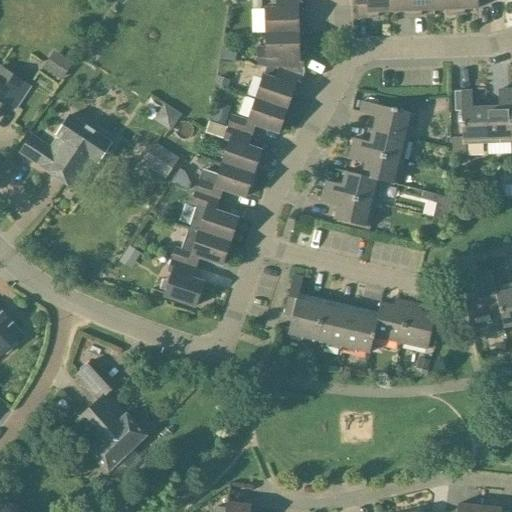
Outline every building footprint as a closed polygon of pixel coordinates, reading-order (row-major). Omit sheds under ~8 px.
[(301,0),(278,0),(279,9),(266,9),(267,33),(298,32),(297,8),(301,8),(301,0)] [(391,11),(390,0),(356,0),(357,17),(378,17),(378,11),(391,11)] [(413,16),(411,0),(390,0),(391,11),(403,10),(403,16),(413,16)] [(411,0),(413,16),(421,15),(421,10),(434,9),(433,0),(411,0)] [(433,0),(434,9),(446,9),(447,14),(456,14),(455,0),(433,0)] [(455,0),(456,14),(465,14),(465,8),(478,8),(477,0),(455,0)] [(267,33),(268,52),(258,52),(258,67),(267,68),(303,72),(303,57),(299,57),(298,32),(267,33)] [(54,51),(43,69),(62,81),(74,63),(54,51)] [(0,108),(5,101),(16,108),(29,88),(0,68),(0,108)] [(264,77),(257,99),(287,110),(295,86),(298,87),(303,73),(303,72),(267,68),(264,77)] [(231,81),(217,77),(214,87),(228,90),(231,81)] [(511,142),(510,89),(499,90),(500,107),(486,107),(487,143),(511,142)] [(473,90),(462,91),(454,91),(455,111),(462,111),(464,143),(487,143),(486,107),(474,108),(473,90)] [(233,117),(229,128),(252,136),(256,124),(280,132),(287,110),(257,99),(249,122),(233,117)] [(428,121),(414,118),(415,113),(364,101),(361,113),(376,116),(373,130),(409,138),(410,135),(424,138),(428,121)] [(182,116),(164,103),(152,120),(171,132),(182,116)] [(113,143),(72,116),(58,137),(60,138),(53,148),(33,135),(21,153),(80,191),(98,164),(100,164),(113,143)] [(252,136),(229,128),(226,139),(231,141),(223,163),(254,174),(261,151),(249,146),(252,136)] [(355,138),(352,147),(404,159),(409,138),(373,130),(370,141),(355,138)] [(141,163),(165,179),(178,158),(154,142),(141,163)] [(404,159),(352,147),(350,159),(364,162),(361,175),(381,181),(398,185),(404,159)] [(198,180),(200,181),(197,192),(220,200),(223,189),(246,196),(254,174),(223,163),(219,175),(202,169),(198,180)] [(381,181),(361,175),(347,171),(343,185),(327,181),(325,191),(376,204),(381,181)] [(376,204),(325,191),(322,202),(338,206),(335,220),(370,228),(376,204)] [(197,205),(189,227),(231,242),(238,218),(216,211),(220,200),(197,192),(193,204),(197,205)] [(177,249),(174,260),(196,267),(199,256),(223,264),(231,242),(189,227),(181,250),(177,249)] [(196,267),(174,260),(170,271),(173,272),(165,296),(196,306),(204,282),(192,278),(196,267)] [(511,283),(497,287),(493,271),(479,274),(480,280),(465,283),(473,317),(500,311),(503,327),(511,325),(511,283)] [(306,338),(316,298),(300,294),(304,277),(294,275),(285,314),(293,316),(289,334),(306,338)] [(316,298),(306,338),(323,342),(333,302),(316,298)] [(386,304),(377,337),(394,341),(404,301),(397,299),(395,306),(386,304)] [(420,305),(404,301),(394,341),(411,345),(420,305)] [(333,302),(323,342),(340,346),(350,306),(333,302)] [(367,310),(357,349),(370,352),(374,337),(377,337),(386,304),(381,303),(379,312),(367,310)] [(420,305),(411,345),(428,349),(436,315),(422,312),(424,305),(420,305)] [(367,310),(350,306),(340,346),(357,349),(367,310)] [(0,355),(4,351),(7,354),(18,343),(15,340),(22,334),(11,323),(12,322),(2,313),(2,314),(0,311),(0,355)] [(95,361),(77,378),(85,387),(103,370),(95,361)] [(99,402),(72,427),(91,447),(89,449),(109,470),(147,435),(127,414),(108,394),(99,402)] [(78,502),(87,511),(93,511),(103,503),(91,491),(78,502)] [(227,502),(227,508),(214,507),(213,511),(248,511),(249,504),(227,502)]
